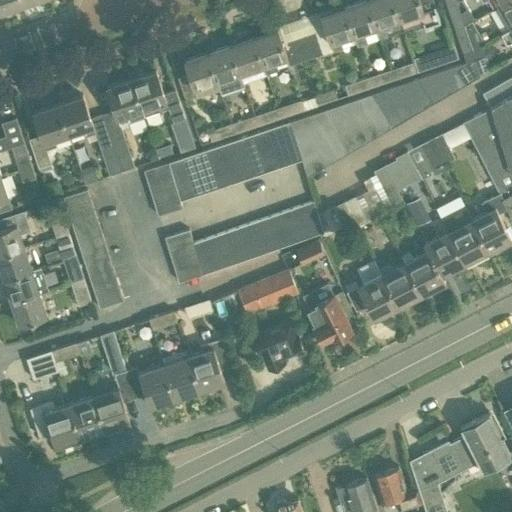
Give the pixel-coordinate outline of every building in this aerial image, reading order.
[(19,0),(0,0),(0,11),(2,14),(13,10),(12,7),(20,4),(19,0)] [(377,25),(368,0),(356,0),(345,4),(354,33),(375,25),(377,25)] [(401,17),(394,0),(368,0),(377,25),(375,25),(381,40),(390,37),(389,33),(404,28),(400,17),(401,17)] [(394,0),(401,17),(404,28),(423,21),(425,25),(440,19),(433,0),(394,0)] [(456,0),(447,3),(455,27),(464,24),(456,0)] [(511,25),(511,24),(511,0),(505,0),(499,4),(511,24),(511,25)] [(354,33),(345,4),(321,12),(325,26),(314,29),(322,53),(334,49),(331,40),(354,33)] [(463,51),(472,47),(464,24),(455,27),(463,51)] [(511,24),(511,25),(511,24),(501,30),(507,40),(510,38),(511,41),(511,24)] [(263,63),(266,72),(277,68),(274,59),(287,55),(290,63),(300,60),(292,37),(282,40),(277,27),(254,34),(264,63),(263,63)] [(303,33),(311,56),(322,53),(314,29),(303,33)] [(311,56),(303,33),(292,37),(300,60),(311,56)] [(264,63),(254,34),(231,42),(244,81),(266,73),(266,72),(263,63),(264,63)] [(245,84),(244,81),(231,42),(208,50),(218,79),(217,79),(220,87),(221,92),(245,84)] [(466,60),(452,65),(462,84),(474,77),(478,74),(491,67),(484,54),(480,43),(472,47),(463,51),(465,58),(466,60)] [(218,79),(208,50),(184,58),(189,72),(178,75),(186,98),(220,87),(217,79),(218,79)] [(418,66),(419,69),(440,62),(437,52),(414,59),(415,61),(413,61),(414,67),(418,66)] [(391,67),(395,77),(419,69),(418,66),(414,67),(413,61),(415,61),(414,59),(391,67)] [(462,84),(452,65),(440,69),(452,90),(462,84)] [(372,81),(373,84),(395,77),(391,67),(368,75),(368,76),(367,76),(369,83),(372,81)] [(131,76),(142,108),(157,103),(159,109),(169,106),(173,120),(186,116),(176,87),(164,91),(156,68),(131,76)] [(452,90),(440,69),(428,73),(441,96),(452,90)] [(441,96),(428,73),(416,77),(431,102),(441,96)] [(503,198),(503,199),(511,194),(511,73),(482,90),(490,104),(463,120),(499,191),(503,198)] [(368,76),(368,75),(343,84),(346,94),(373,84),(372,81),(369,83),(367,76),(368,76)] [(142,108),(131,76),(107,84),(115,108),(102,112),(112,142),(125,137),(120,122),(130,119),(128,113),(142,108)] [(404,81),(420,108),(431,102),(416,77),(404,81)] [(420,108),(404,81),(392,85),(409,114),(420,108)] [(409,114),(392,85),(380,89),(399,121),(409,114)] [(399,121),(380,89),(369,92),(389,126),(399,121)] [(57,101),(68,132),(83,127),(85,134),(95,130),(100,146),(112,142),(102,112),(90,116),(82,92),(57,101)] [(389,126),(369,92),(357,96),(378,133),(389,126)] [(378,133),(357,96),(345,100),(367,139),(378,133)] [(282,112),(283,115),(303,109),(300,99),(277,106),(278,107),(276,107),(278,113),(282,112)] [(367,139),(345,100),(333,104),(357,145),(367,139)] [(68,132),(57,101),(34,109),(42,133),(29,137),(39,166),(52,161),(47,147),(56,144),(54,137),(68,132)] [(357,145),(333,104),(321,108),(323,112),(346,152),(357,145)] [(255,114),(258,123),(283,115),(282,112),(278,113),(276,107),(278,107),(277,106),(255,114)] [(346,152),(323,112),(321,108),(309,112),(335,158),(346,152)] [(335,158),(309,112),(297,116),(325,163),(335,158)] [(231,121),(235,131),(258,123),(255,114),(231,121)] [(0,148),(24,141),(16,115),(4,119),(9,132),(0,134),(0,148)] [(290,119),(291,122),(302,157),(307,174),(325,163),(297,116),(290,119)] [(235,131),(231,121),(206,130),(209,139),(235,131)] [(291,122),(279,126),(289,161),(302,157),(291,122)] [(279,126),(266,130),(277,165),(289,161),(279,126)] [(266,130),(254,134),(265,168),(277,165),(266,130)] [(430,136),(443,161),(455,155),(442,130),(430,136)] [(254,134),(242,137),(253,172),(265,168),(254,134)] [(443,161),(430,136),(419,142),(432,167),(443,161)] [(112,142),(121,169),(134,164),(125,137),(112,142)] [(242,137),(230,141),(240,176),(253,172),(242,137)] [(230,141),(217,145),(228,179),(240,176),(230,141)] [(121,169),(112,142),(100,146),(109,173),(121,169)] [(217,145),(205,149),(216,183),(228,179),(217,145)] [(205,149),(193,153),(203,187),(216,183),(205,149)] [(19,168),(32,164),(28,151),(15,155),(19,168)] [(193,153),(181,156),(191,190),(203,187),(193,153)] [(181,156),(168,160),(172,172),(176,184),(179,194),(191,190),(181,156)] [(385,162),(398,187),(409,181),(397,157),(385,162)] [(172,172),(168,160),(144,168),(148,180),(172,172)] [(398,187),(385,162),(374,168),(386,193),(398,187)] [(32,164),(19,168),(23,180),(36,176),(32,164)] [(172,172),(148,180),(151,192),(176,184),(172,172)] [(1,174),(0,174),(0,210),(12,206),(1,174)] [(176,184),(151,192),(155,202),(179,195),(179,194),(176,184)] [(87,187),(63,195),(67,207),(91,199),(87,187)] [(503,198),(499,191),(481,201),(486,210),(471,218),(488,250),(511,238),(498,211),(506,207),(511,218),(511,213),(506,203),(503,199),(503,198)] [(344,199),(358,223),(369,218),(356,193),(344,199)] [(511,194),(503,199),(506,203),(511,213),(511,194)] [(179,195),(155,202),(158,213),(183,206),(179,195)] [(91,199),(67,207),(71,218),(95,210),(91,199)] [(358,223),(344,199),(333,204),(346,229),(358,223)] [(313,201),(302,205),(311,235),(323,231),(313,201)] [(440,216),(443,220),(448,230),(464,262),(488,250),(471,218),(464,204),(440,216)] [(302,205),(291,209),(300,238),(311,235),(302,205)] [(0,253),(24,245),(20,231),(30,228),(23,209),(0,216),(0,253)] [(291,209),(280,212),(289,242),(300,238),(291,209)] [(95,210),(71,218),(75,229),(99,221),(95,210)] [(280,212),(269,216),(279,246),(289,242),(280,212)] [(269,216),(259,220),(268,250),(279,246),(269,216)] [(55,235),(69,231),(65,219),(51,224),(55,235)] [(259,220),(248,224),(257,253),(268,250),(259,220)] [(99,221),(75,229),(78,240),(102,232),(99,221)] [(248,224),(237,227),(246,257),(257,253),(248,224)] [(237,227),(226,231),(236,261),(246,257),(237,227)] [(190,228),(165,236),(169,247),(193,239),(190,228)] [(464,262),(448,230),(424,242),(428,248),(441,273),(464,262)] [(69,231),(55,235),(59,247),(73,243),(69,231)] [(226,231),(216,235),(225,265),(236,261),(226,231)] [(102,232),(78,240),(82,251),(106,243),(102,232)] [(216,235),(205,239),(214,268),(225,265),(216,235)] [(301,262),(324,252),(318,238),(295,248),(301,262)] [(193,239),(169,247),(172,259),(197,251),(194,242),(193,239)] [(205,239),(194,242),(197,251),(200,262),(203,272),(214,268),(205,239)] [(106,243),(82,251),(85,262),(110,254),(106,243)] [(0,265),(4,277),(32,268),(24,245),(0,253),(0,265)] [(441,273),(428,248),(405,260),(421,292),(445,281),(441,273)] [(197,251),(172,259),(176,270),(200,262),(197,251)] [(110,254),(85,262),(89,273),(113,265),(110,254)] [(421,292),(405,260),(381,272),(397,305),(421,292)] [(200,262),(176,270),(179,280),(203,272),(200,262)] [(71,281),(84,276),(80,264),(67,268),(71,281)] [(6,285),(3,286),(7,297),(10,296),(11,300),(39,291),(48,288),(40,265),(32,268),(4,277),(6,285)] [(113,265),(89,273),(93,284),(117,276),(113,265)] [(247,310),(298,289),(288,266),(238,287),(247,310)] [(397,305),(381,272),(358,284),(347,289),(356,307),(367,302),(374,316),(397,305)] [(92,299),(86,282),(84,276),(71,281),(78,304),(92,299)] [(117,276),(93,284),(96,295),(121,287),(117,276)] [(121,287),(96,295),(100,306),(124,298),(121,287)] [(39,291),(11,300),(19,323),(47,313),(39,291)] [(349,329),(352,327),(334,292),(316,301),(317,303),(308,307),(315,321),(313,322),(322,340),(333,335),(334,337),(337,335),(339,338),(343,337),(347,335),(350,332),(349,329)] [(148,316),(149,317),(152,328),(178,319),(174,308),(148,316)] [(284,357),(304,348),(297,332),(290,317),(252,333),(259,350),(261,349),(268,366),(285,359),(284,357)] [(190,353),(202,387),(224,380),(220,369),(232,365),(222,336),(211,340),(212,345),(190,353)] [(54,360),(56,359),(80,351),(76,340),(50,348),(54,360)] [(54,360),(50,348),(26,356),(33,377),(59,369),(56,359),(54,360)] [(202,387),(190,353),(163,362),(175,396),(202,387)] [(175,396),(163,362),(138,370),(136,364),(124,368),(134,396),(145,392),(149,405),(175,396)] [(118,385),(93,393),(105,427),(106,430),(122,425),(121,422),(129,419),(123,400),(134,396),(124,368),(114,372),(118,385)] [(105,427),(93,393),(68,402),(80,436),(105,427)] [(80,436),(68,402),(55,406),(52,398),(30,406),(39,434),(51,430),(55,444),(80,436)] [(489,410),(460,425),(482,468),(511,452),(489,411),(489,410)] [(438,480),(468,465),(452,435),(420,451),(422,455),(418,457),(416,453),(409,457),(426,511),(445,511),(448,511),(438,480)] [(407,489),(399,464),(374,472),(382,500),(394,497),(398,510),(422,502),(417,486),(407,489)] [(339,511),(358,511),(376,506),(367,475),(336,485),(341,500),(336,502),(339,511)] [(275,511),(303,511),(298,496),(273,504),(275,511)]
